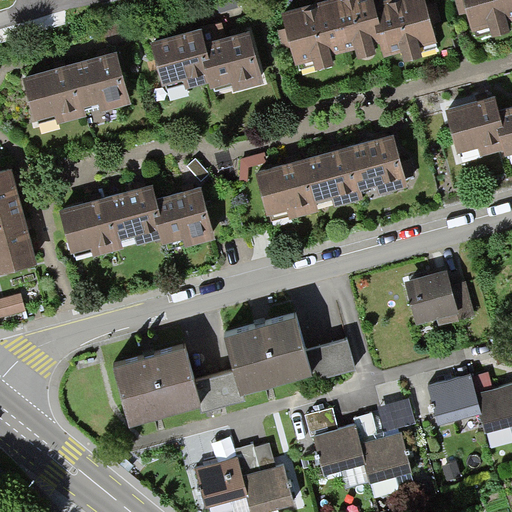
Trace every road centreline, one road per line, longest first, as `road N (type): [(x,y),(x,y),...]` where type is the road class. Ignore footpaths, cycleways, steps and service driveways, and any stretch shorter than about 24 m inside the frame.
road 1 (residential): [(0,368),(114,320),(511,213)]
road 2 (secondary): [(0,411),(123,511)]
